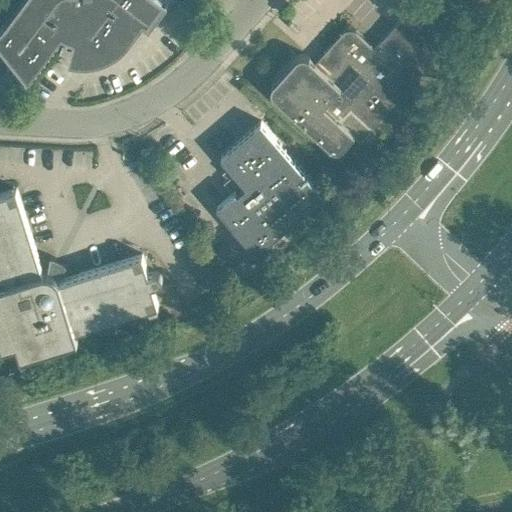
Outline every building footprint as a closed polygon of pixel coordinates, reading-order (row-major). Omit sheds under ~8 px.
[(149,25),(168,0),(21,0),(5,21),(0,25),(0,40),(29,76),(34,72),(63,33),(68,36),(73,37),(69,59),(72,59),(77,60),(81,61),(85,61),(90,60),(93,60),(96,59),(101,58),(107,56),(110,55),(113,53),(116,51),(119,49),(124,46),(127,43),(130,38),(144,21),(149,25)] [(434,20),(421,9),(416,15),(428,27),(434,20)] [(429,40),(409,22),(408,21),(406,20),(404,20),(403,20),(401,20),(399,21),(398,22),(375,47),(355,28),(353,27),(351,27),(349,27),(347,27),(346,28),(344,29),(315,61),(309,55),(307,54),(306,53),(304,53),(302,53),(301,53),(299,54),(298,55),(273,82),(272,83),(271,85),(271,86),(270,88),(271,89),(271,91),(273,92),(328,144),(330,145),(332,146),(334,147),(336,147),(338,147),(340,146),(342,145),(344,143),(354,132),(360,138),(424,69),(418,64),(430,51),(431,49),(431,48),(432,46),(431,44),(431,43),(430,41),(429,40)] [(324,193),(262,120),(221,154),(245,181),(217,205),(256,250),(324,193)] [(57,274),(67,265),(66,264),(60,260),(53,257),(50,257),(48,270),(44,270),(42,270),(17,187),(0,192),(0,336),(2,344),(9,342),(12,349),(19,347),(21,354),(78,336),(76,330),(159,304),(153,285),(158,283),(160,282),(161,281),(162,280),(162,279),(163,277),(163,276),(163,275),(162,274),(162,273),(161,272),(160,271),(159,271),(158,270),(157,270),(155,270),(149,272),(143,253),(60,279),(57,274)]
